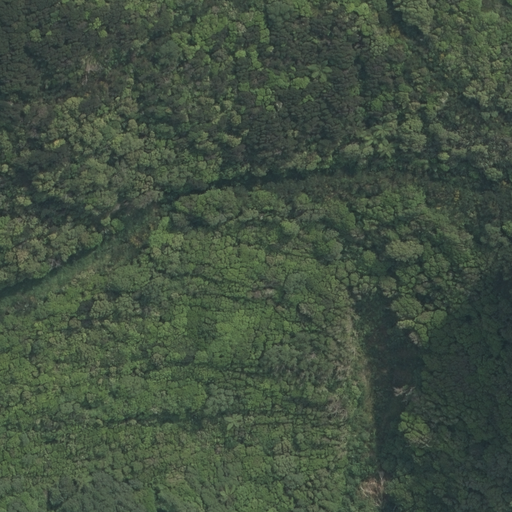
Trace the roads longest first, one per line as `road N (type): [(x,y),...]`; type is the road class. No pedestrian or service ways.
road 1 (track): [(0,308),(166,212),(274,180),(403,175),(511,194)]
road 2 (track): [(242,0),(223,2),(95,89),(58,92),(0,79)]
road 3 (track): [(511,114),(458,90),(355,0)]
